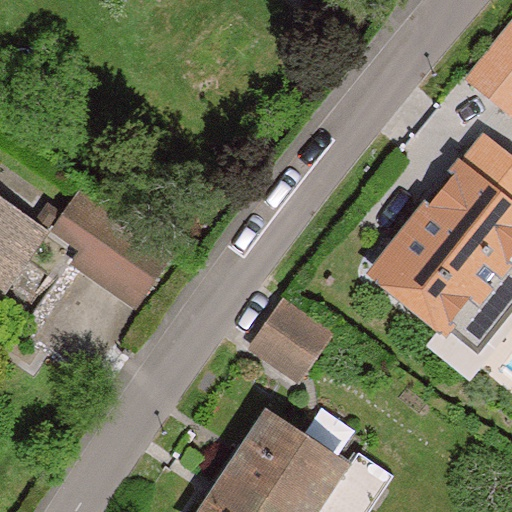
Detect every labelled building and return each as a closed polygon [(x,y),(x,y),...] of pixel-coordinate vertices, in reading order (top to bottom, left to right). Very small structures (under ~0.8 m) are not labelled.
[(511,27),(469,79),(511,115),(511,114),(511,27)] [(511,162),(482,138),(367,279),(439,338),(471,299),(505,326),(511,317),(511,162)] [(177,260),(86,197),(61,234),(91,255),(81,269),(142,310),(177,260)] [(0,309),(48,241),(0,207),(0,309)] [(331,336),(284,303),(253,348),(300,380),(331,336)] [(227,473),(284,511),(370,511),(394,478),(360,455),(349,471),(267,415),(227,473)] [(284,511),(227,473),(200,511),(284,511)]
